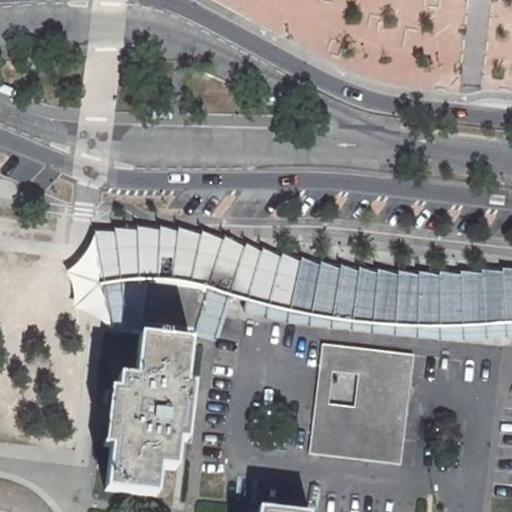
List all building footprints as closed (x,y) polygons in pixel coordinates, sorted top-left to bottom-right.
[(109,331),(114,334),(113,331),(96,244),(128,240),(137,240),(177,241),(211,247),(221,249),(238,254),(259,261),(285,267),(299,271),(344,280),(374,282),(384,284),(418,286),(426,286),(461,286),(476,285),(503,282),(511,282),(511,275),(502,274),(482,273),(482,275),(461,275),(461,278),(440,275),(440,278),(419,275),(419,277),(398,275),(398,277),(377,273),(377,276),(359,271),(359,274),(341,269),(340,271),(321,265),(320,267),(301,260),(301,263),(283,255),(282,258),(263,251),(262,253),(247,246),(246,248),(224,238),(224,241),(202,233),(201,236),(179,231),(178,232),(161,228),(160,231),(137,228),(137,231),(116,230),(115,233),(95,233),(96,236),(90,242),(77,253),(67,259),(61,261),(61,267),(59,278),(52,298),(64,306),(69,311),(76,321),(79,327),(91,326),(97,327),(109,331)] [(96,244),(113,331),(128,331),(140,331),(141,324),(137,323),(138,316),(142,316),(146,282),(200,289),(204,291),(206,295),(207,299),(207,305),(212,289),(248,300),(274,307),(299,313),(337,321),(372,325),(402,327),(462,327),(511,324),(511,282),(503,282),(476,285),(461,286),(426,286),(418,286),(384,284),(374,282),(344,280),(299,271),(285,267),(259,261),(238,254),(221,249),(211,247),(177,241),(137,240),(128,240),(96,244)] [(142,316),(141,324),(204,331),(207,305),(207,299),(206,295),(204,291),(200,289),(146,282),(142,316)] [(212,289),(207,305),(204,331),(217,336),(224,311),(242,318),(245,310),(288,321),(288,319),(309,323),(309,322),(417,334),(417,338),(511,333),(511,324),(462,327),(402,327),(372,325),(337,321),(299,313),(274,307),(248,300),(212,289)] [(119,377),(105,490),(156,497),(159,468),(173,471),(181,411),(189,343),(139,336),(133,378),(119,377)] [(323,345),(319,371),(333,372),(358,376),(410,382),(413,356),(323,345)] [(319,371),(316,404),(328,405),(333,372),(319,371)] [(358,376),(354,409),(406,415),(410,382),(358,376)] [(316,404),(310,454),(401,465),(406,415),(354,409),(328,405),(316,404)]
